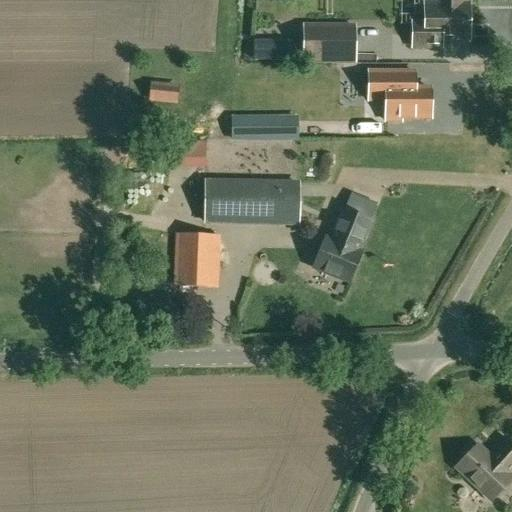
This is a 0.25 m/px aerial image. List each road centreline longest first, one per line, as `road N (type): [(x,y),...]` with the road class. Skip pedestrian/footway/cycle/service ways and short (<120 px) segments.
road 1 (unclassified): [(0,365),(430,354)]
road 2 (unclassified): [(360,511),(430,354)]
road 3 (unclassified): [(430,354),(511,215)]
